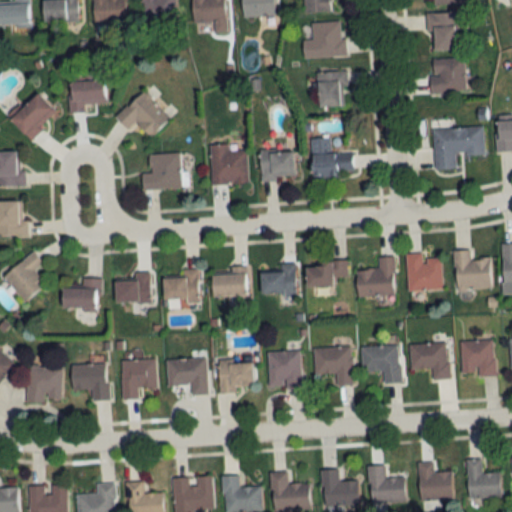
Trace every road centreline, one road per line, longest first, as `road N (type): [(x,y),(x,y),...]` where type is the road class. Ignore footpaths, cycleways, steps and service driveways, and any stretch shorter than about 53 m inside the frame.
road 1 (residential): [(511,195),(393,218),(84,237),(70,221),(66,170),(83,152),(99,158),(106,236)]
road 2 (residential): [(0,436),(60,446),(511,418)]
road 3 (residential): [(381,0),(393,218)]
